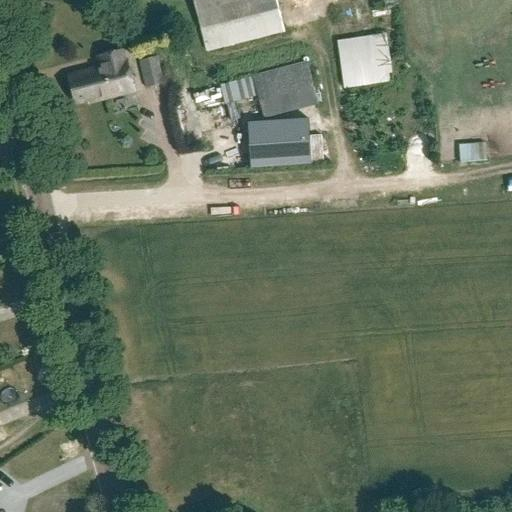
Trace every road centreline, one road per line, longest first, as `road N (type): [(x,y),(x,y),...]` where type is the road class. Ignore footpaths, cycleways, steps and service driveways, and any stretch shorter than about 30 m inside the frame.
road 1 (track): [(42,213),(71,204),(425,174)]
road 2 (tertiary): [(117,511),(24,144)]
